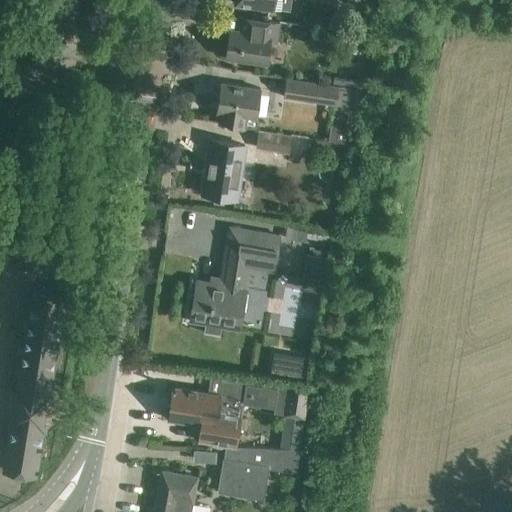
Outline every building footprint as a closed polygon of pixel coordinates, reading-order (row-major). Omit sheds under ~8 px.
[(234,0),(234,2),(289,10),(290,0),(234,0)] [(278,22),(251,18),(238,16),(236,30),(229,29),(225,56),(267,63),(270,41),(275,42),(278,22)] [(353,88),(318,83),(286,78),(283,96),(351,106),(353,88)] [(261,88),(241,85),(221,82),(216,111),(222,112),(221,123),(244,126),(246,117),(257,118),(261,88)] [(96,86),(82,83),(78,105),(91,107),(96,86)] [(291,136),(259,131),(257,147),(288,151),(291,136)] [(244,144),(231,142),(211,139),(206,171),(208,171),(205,194),(236,199),(244,144)] [(287,225),(285,238),(305,241),(307,228),(287,225)] [(238,327),(249,264),(274,268),(279,234),(230,227),(220,284),(197,280),(190,321),(192,321),(193,313),(224,319),(223,324),(238,327)] [(294,334),(299,275),(276,273),(271,332),(294,334)] [(63,298),(33,293),(17,389),(48,394),(63,298)] [(278,350),(276,369),(306,373),(309,354),(278,350)] [(226,445),(236,446),(242,402),(274,407),(273,412),(284,413),(282,425),(302,428),(304,417),(305,417),(310,385),(278,380),(277,387),(223,379),(221,393),(173,386),(168,418),(200,423),(198,440),(226,445)] [(4,469),(30,474),(33,456),(26,455),(31,426),(12,423),(4,469)] [(236,446),(226,445),(219,492),(263,498),(268,467),(296,471),(299,448),(236,446)] [(196,476),(182,473),(162,470),(154,511),(208,511),(209,506),(192,503),(196,476)]
